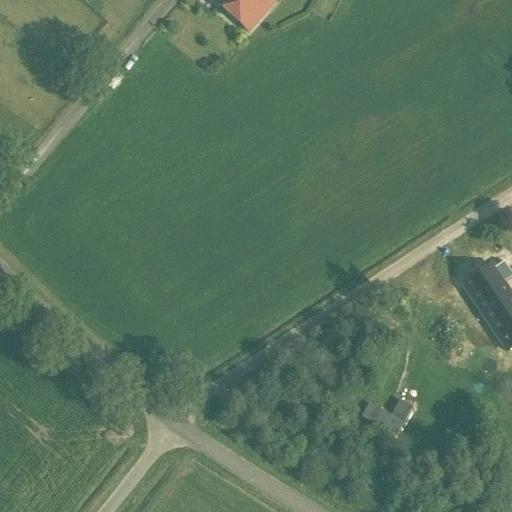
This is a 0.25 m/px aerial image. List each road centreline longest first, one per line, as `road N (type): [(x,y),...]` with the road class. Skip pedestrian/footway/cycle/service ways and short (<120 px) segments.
road 1 (unclassified): [(171,427),(242,369),(511,186)]
road 2 (unknown): [(0,211),(171,0)]
road 3 (unclassified): [(171,427),(88,360),(0,270)]
road 4 (unclassified): [(314,511),(171,427)]
